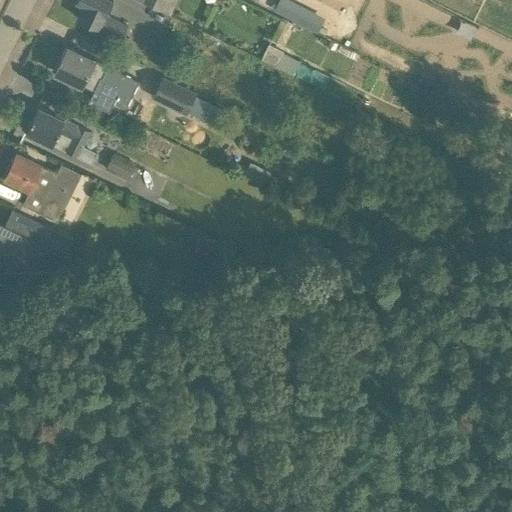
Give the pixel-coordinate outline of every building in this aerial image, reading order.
[(78,18),(118,37),(121,38),(128,25),(105,14),(112,0),(76,0),(75,2),(83,6),(78,18)] [(138,0),(145,3),(159,10),(159,9),(170,15),(177,0),(138,0)] [(314,13),(289,0),(278,0),(273,11),(307,27),(314,13)] [(335,17),(341,33),(351,29),(344,13),(335,17)] [(262,60),(276,67),(283,53),(283,51),(270,45),(262,60)] [(67,46),(57,66),(55,72),(82,85),(94,91),(89,102),(110,112),(114,102),(126,108),(140,81),(115,69),(114,70),(109,68),(109,66),(104,64),(104,65),(94,60),(94,59),(67,46)] [(186,112),(195,94),(163,78),(154,96),(186,112)] [(97,153),(83,146),(90,132),(78,126),(77,127),(63,120),(63,119),(38,107),(26,131),(92,164),(97,153)] [(4,177),(29,189),(21,204),(56,221),(64,206),(55,201),(61,189),(68,193),(79,173),(61,164),(57,173),(16,152),(4,177)] [(113,153),(105,170),(129,182),(138,165),(113,153)] [(243,173),(262,182),(269,169),(249,160),(243,173)] [(0,258),(10,264),(14,257),(17,258),(26,239),(44,248),(45,247),(53,230),(54,229),(13,209),(4,228),(0,225),(0,258)] [(73,239),(53,230),(45,247),(65,257),(73,239)] [(205,239),(203,250),(215,253),(217,241),(205,239)]
